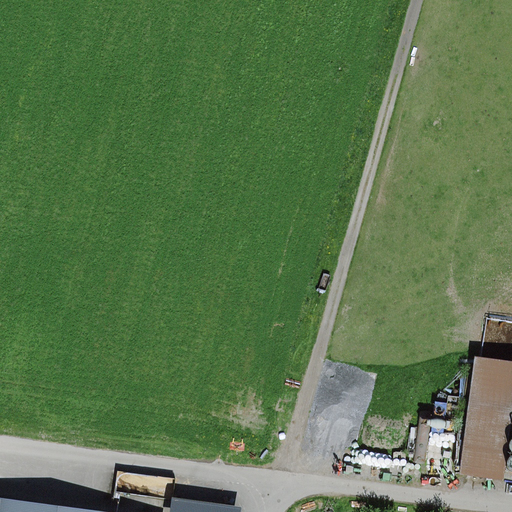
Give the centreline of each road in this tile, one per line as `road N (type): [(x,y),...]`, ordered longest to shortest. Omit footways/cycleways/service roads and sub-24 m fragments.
road 1 (track): [(0,443),(511,509)]
road 2 (track): [(420,0),(284,480)]
